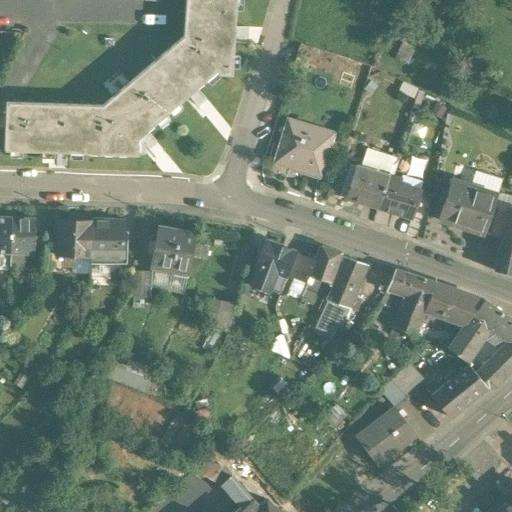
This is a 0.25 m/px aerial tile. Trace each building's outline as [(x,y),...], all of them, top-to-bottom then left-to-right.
[(102,108),(6,104),(4,152),(137,156),(137,140),(194,92),(217,72),(219,75),(231,76),(236,0),(186,0),(184,38),(102,108)] [(414,49),(402,43),(395,59),(407,64),(414,49)] [(318,131),(289,122),(276,164),(290,169),(291,166),(320,175),(330,143),(316,139),(318,131)] [(392,159),(367,151),(361,170),(388,179),(395,160),(395,159),(394,159),(394,157),(393,156),(392,159)] [(361,170),(356,168),(356,169),(351,167),(344,187),(350,188),(346,200),(379,211),(389,179),(388,179),(361,170)] [(400,183),(389,179),(379,211),(412,221),(420,193),(412,191),(411,195),(398,191),(400,183)] [(498,196),(452,182),(439,223),(454,228),(456,222),(469,226),(468,230),(483,235),(483,237),(485,237),(498,196)] [(499,209),(489,238),(502,243),(508,213),(509,213),(509,212),(499,209)] [(511,213),(509,213),(508,213),(502,243),(495,274),(511,277),(511,213)] [(12,219),(0,218),(0,254),(10,254),(11,254),(12,219)] [(35,220),(12,219),(11,254),(10,254),(9,267),(24,268),(24,255),(34,255),(35,220)] [(113,221),(92,220),(92,222),(90,258),(108,258),(108,265),(122,265),(123,222),(113,222),(113,221)] [(92,222),(57,221),(56,257),(90,258),(92,222)] [(196,236),(157,229),(150,268),(173,272),(189,275),(196,236)] [(296,255),(266,244),(257,266),(260,267),(252,286),(269,292),(276,274),(287,278),(296,255)] [(322,248),(316,263),(296,255),(287,278),(309,287),(303,301),(319,311),(329,286),(330,285),(341,255),(322,248)] [(365,267),(345,260),(327,302),(344,308),(349,310),(350,310),(355,296),(354,296),(365,267)] [(436,286),(396,272),(387,291),(407,299),(399,318),(402,319),(403,324),(411,328),(412,325),(417,327),(423,314),(425,308),(426,308),(435,287),(435,288),(436,286)] [(152,273),(134,273),(133,290),(129,298),(151,299),(152,273)] [(484,303),(436,286),(435,288),(426,308),(426,309),(427,310),(425,314),(466,328),(484,303)] [(235,306),(220,303),(214,330),(229,333),(235,306)] [(511,322),(484,303),(466,328),(449,352),(467,365),(484,341),(487,343),(488,342),(501,352),(509,345),(511,346),(511,322)] [(340,318),(339,319),(345,320),(345,321),(349,310),(344,308),(340,318)] [(324,313),(318,328),(324,330),(339,335),(345,320),(339,319),(340,318),(324,313)] [(399,318),(397,321),(390,336),(398,340),(401,333),(412,339),(417,327),(412,325),(411,328),(403,324),(402,319),(399,318)] [(324,330),(318,328),(313,336),(318,339),(324,330)] [(348,337),(344,336),(338,343),(344,348),(356,339),(350,334),(348,337)] [(501,352),(493,360),(492,359),(491,360),(492,361),(477,377),(488,390),(495,389),(511,372),(511,346),(509,345),(501,352)] [(100,376),(119,384),(125,372),(106,364),(100,376)] [(425,384),(409,366),(406,368),(391,383),(406,401),(407,401),(425,384)] [(469,367),(458,376),(454,372),(444,380),(447,385),(431,397),(451,421),(488,390),(477,377),(469,367)] [(148,382),(125,372),(119,384),(143,394),(148,382)] [(391,383),(380,393),(395,410),(395,411),(406,401),(391,383)] [(336,407),(324,419),(334,429),(346,417),(336,407)] [(395,410),(357,440),(377,467),(415,437),(395,411),(395,410)] [(176,414),(159,445),(167,450),(184,419),(176,414)] [(221,470),(198,458),(190,471),(220,487),(220,488),(231,477),(225,471),(222,471),(221,470)] [(251,471),(240,459),(235,463),(232,467),(231,468),(242,480),(251,471)] [(185,511),(212,489),(190,476),(148,511),(185,511)] [(275,511),(266,502),(258,509),(231,477),(220,488),(221,489),(231,500),(233,503),(240,511),(275,511)] [(231,500),(221,489),(215,494),(225,505),(231,500)] [(240,511),(233,503),(221,511),(240,511)]
